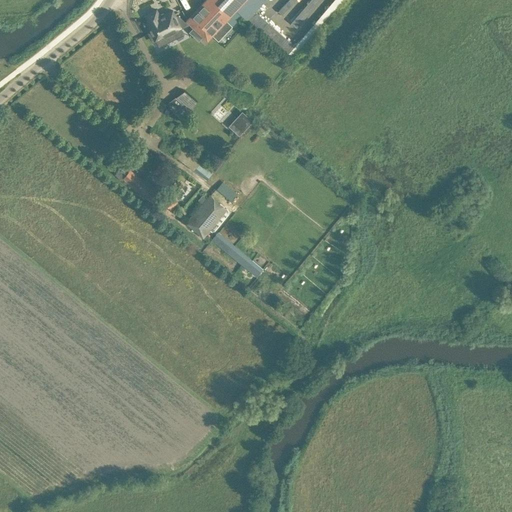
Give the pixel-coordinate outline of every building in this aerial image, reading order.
[(199,9),(190,18),(190,22),(194,26),(204,36),(208,39),(212,35),(226,20),(232,25),(242,15),(236,9),(244,0),(205,0),(205,1),(198,8),(199,9)] [(244,0),(236,9),(242,15),(242,16),(247,20),(265,0),(244,0)] [(288,0),(280,9),(297,26),(322,0),(288,0)] [(150,22),(145,24),(153,40),(156,39),(160,45),(183,33),(180,27),(187,23),(180,17),(177,19),(173,10),(160,17),(156,9),(146,15),(150,22)] [(317,20),(310,15),(300,27),(306,33),(317,20)] [(245,113),(232,128),(239,135),(253,121),(245,113)] [(180,146),(174,156),(197,169),(203,159),(180,146)] [(149,176),(144,182),(130,170),(124,178),(147,197),(148,195),(153,189),(159,182),(150,175),(149,176)] [(224,181),(219,188),(233,199),(239,192),(224,181)] [(171,208),(178,201),(171,195),(164,202),(171,208)] [(188,225),(200,235),(204,238),(228,210),(211,195),(197,213),(188,225)] [(231,254),(259,277),(266,268),(238,245),(231,254)]
